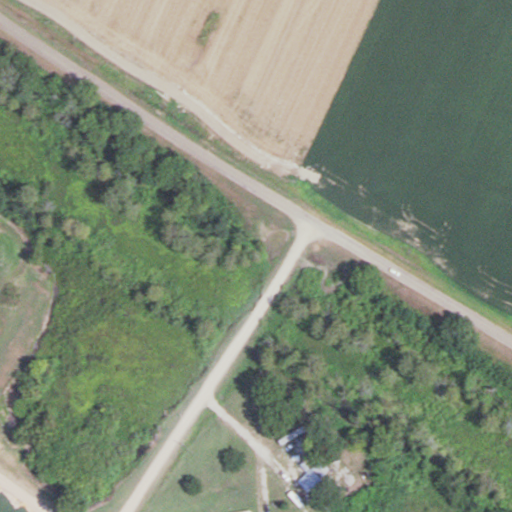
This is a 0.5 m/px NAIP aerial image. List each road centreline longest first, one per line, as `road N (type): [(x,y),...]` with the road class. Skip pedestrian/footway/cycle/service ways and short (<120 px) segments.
road 1 (residential): [(511,339),(158,124),(0,17)]
road 2 (residential): [(314,222),(123,511)]
